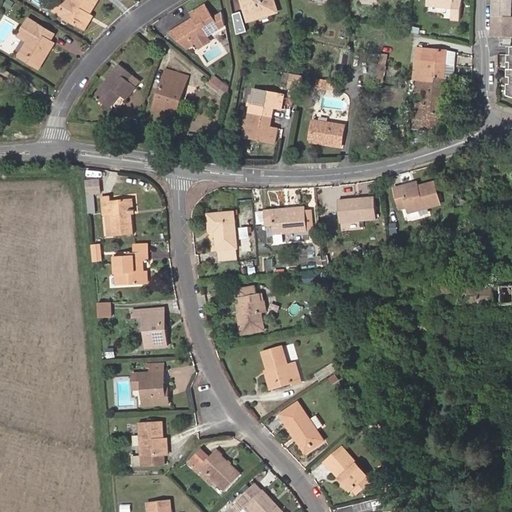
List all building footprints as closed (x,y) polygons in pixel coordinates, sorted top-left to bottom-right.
[(12,9),(15,3),(9,0),(8,0),(6,6),(12,9)] [(60,0),(54,11),(63,16),(71,0),(60,0)] [(83,27),(90,13),(97,0),(71,0),(63,16),(83,27)] [(278,13),(274,0),(242,0),(250,22),(278,13)] [(428,0),(428,6),(453,8),(452,20),(460,21),(462,1),(458,0),(428,0)] [(511,0),(494,0),(494,16),(511,16),(511,0)] [(226,28),(224,14),(215,19),(206,7),(193,16),(196,19),(198,23),(185,31),(183,27),(171,35),(189,51),(195,47),(226,28)] [(94,15),(90,13),(83,27),(86,29),(94,15)] [(243,14),(234,16),(238,36),(247,34),(243,14)] [(511,16),(494,16),(493,36),(511,37),(511,16)] [(183,27),(185,31),(198,23),(196,19),(183,27)] [(41,70),(51,54),(47,51),(52,42),(56,35),(40,26),(30,20),(20,38),(30,44),(21,58),(41,70)] [(47,51),(51,54),(57,44),(52,42),(47,51)] [(416,49),(415,62),(446,65),(447,52),(416,49)] [(349,64),(353,52),(348,50),(344,63),(349,64)] [(456,53),(447,52),(446,65),(455,66),(456,53)] [(384,83),(389,62),(382,60),(377,81),(384,83)] [(415,62),(414,79),(417,79),(446,81),(446,65),(415,62)] [(95,97),(110,109),(120,96),(126,100),(136,88),(128,81),(132,75),(121,65),(95,97)] [(0,90),(1,91),(7,81),(13,85),(17,78),(3,70),(0,75),(0,90)] [(153,111),(175,118),(189,77),(166,70),(153,111)] [(301,90),(304,76),(293,75),(290,87),(301,90)] [(216,78),(212,82),(223,90),(225,86),(216,78)] [(446,81),(417,79),(416,95),(424,95),(445,97),(446,81)] [(375,110),(400,112),(402,87),(377,85),(375,110)] [(253,91),(249,113),(245,138),(277,143),(279,127),(272,126),(273,117),(275,108),(282,109),(284,96),(253,91)] [(442,131),(445,97),(424,95),(424,104),(414,103),(412,129),(415,129),(442,131)] [(380,116),(362,115),(362,122),(380,123),(381,116),(380,116)] [(314,121),(311,140),(326,143),(326,145),(342,147),(345,126),(314,121)] [(378,145),(396,146),(398,126),(380,124),(378,145)] [(410,144),(413,148),(423,143),(420,137),(418,138),(415,129),(412,129),(410,144)] [(99,176),(86,177),(87,191),(101,190),(99,176)] [(437,209),(432,187),(414,191),(401,194),(400,189),(392,191),(397,212),(405,211),(406,216),(437,209)] [(133,214),(131,199),(112,200),(112,195),(103,196),(105,216),(114,215),(116,236),(135,234),(133,214)] [(454,197),(455,209),(470,208),(469,195),(454,197)] [(338,200),(340,222),(377,219),(375,198),(338,200)] [(272,212),(272,208),(265,209),(266,225),(275,224),(275,233),(308,230),(306,209),(272,212)] [(208,214),(210,231),(216,231),(218,250),(220,250),(220,261),(238,260),(237,249),(238,249),(235,212),(208,214)] [(244,248),(255,246),(252,225),(240,227),(244,248)] [(101,245),(92,245),(94,262),(103,261),(101,245)] [(145,285),(145,275),(144,263),(150,262),(149,254),(115,257),(118,287),(145,285)] [(318,256),(319,264),(329,263),(328,255),(318,256)] [(249,274),(257,274),(257,263),(249,263),(249,274)] [(511,303),(511,275),(429,280),(430,302),(416,304),(417,314),(431,312),(431,309),(511,303)] [(239,313),(243,333),(265,329),(262,313),(268,312),(266,301),(263,301),(261,293),(259,294),(258,287),(239,290),(243,313),(239,313)] [(99,305),(98,305),(99,320),(112,319),(111,304),(99,305)] [(165,329),(163,314),(162,309),(133,311),(133,317),(144,316),(147,349),(170,347),(168,329),(165,329)] [(108,358),(117,357),(115,347),(107,348),(108,358)] [(293,379),(294,383),(295,385),(303,383),(297,363),(289,365),(284,347),(263,353),(269,371),(273,384),(293,379)] [(321,382),(341,368),(336,361),(316,374),(321,382)] [(166,398),(165,391),(165,376),(165,367),(147,367),(147,371),(152,371),(152,376),(140,376),(141,385),(144,385),(144,392),(145,407),(170,405),(169,397),(166,398)] [(270,390),(294,383),(293,379),(273,384),(269,371),(264,372),(270,390)] [(141,385),(140,376),(134,377),(135,392),(144,392),(144,385),(141,385)] [(280,415),(295,439),(299,437),(308,450),(323,440),(299,403),(280,415)] [(166,456),(165,441),(163,424),(140,426),(143,458),(166,456)] [(299,437),(295,439),(306,455),(325,443),(323,440),(308,450),(299,437)] [(199,465),(209,454),(201,446),(187,461),(195,469),(199,465)] [(351,492),(352,491),(365,479),(367,477),(341,447),(324,462),(351,492)] [(199,465),(214,478),(224,488),(240,472),(215,448),(209,454),(199,465)] [(166,456),(143,458),(134,459),(135,469),(166,466),(166,456)] [(210,482),(214,478),(199,465),(195,469),(210,482)] [(365,479),(352,491),(355,493),(367,483),(365,479)] [(235,500),(241,507),(244,503),(252,511),(281,511),(261,489),(259,490),(254,484),(235,500)] [(171,511),(171,502),(149,504),(149,511),(171,511)] [(252,511),(244,503),(241,507),(245,511),(252,511)]
